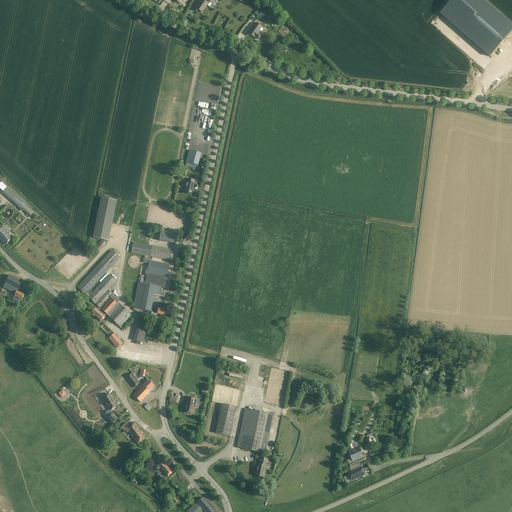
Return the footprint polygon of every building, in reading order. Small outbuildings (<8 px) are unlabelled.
[(205,0),(204,2),(202,0),(196,9),(202,12),(207,5),(208,6),(210,2),(212,4),(215,0),(205,0)] [(452,0),(440,14),(489,57),(511,30),(511,25),(482,0),(452,0)] [(269,19),(261,13),(257,17),(265,23),(269,19)] [(262,27),(257,24),(256,23),(249,34),(254,37),(258,39),(261,35),(257,33),(262,27)] [(196,165),(199,153),(190,150),(185,166),(195,169),(196,165)] [(194,180),(186,179),(183,194),(191,195),(194,180)] [(27,204),(8,187),(2,193),(21,211),(22,210),(29,216),(33,212),(26,205),(27,204)] [(101,198),(93,238),(108,241),(116,201),(101,198)] [(9,233),(4,226),(0,229),(0,238),(6,245),(12,239),(8,234),(9,233)] [(176,233),(161,230),(159,241),(174,244),(176,233)] [(94,248),(98,251),(105,243),(101,240),(94,248)] [(171,260),(173,250),(134,242),(131,252),(148,256),(143,283),(138,282),(133,308),(155,312),(154,313),(158,313),(157,314),(165,315),(166,309),(159,308),(155,307),(155,308),(151,307),(153,299),(154,299),(155,294),(159,295),(164,296),(165,291),(155,289),(155,286),(165,288),(167,277),(147,273),(147,271),(168,275),(170,264),(149,260),(150,256),(171,260)] [(119,258),(112,251),(77,287),(99,307),(97,309),(95,308),(91,312),(92,313),(91,314),(94,316),(95,316),(100,321),(104,317),(104,316),(106,314),(121,329),(132,317),(118,303),(120,301),(108,290),(116,281),(109,275),(92,293),(89,290),(119,258)] [(22,282),(9,276),(3,288),(15,294),(13,300),(20,303),(24,295),(17,291),(22,282)] [(149,319),(140,317),(134,341),(143,343),(149,319)] [(123,343),(114,333),(109,339),(117,348),(123,343)] [(225,375),(238,378),(240,372),(226,369),(225,375)] [(139,383),(132,373),(126,378),(134,388),(139,383)] [(283,385),(283,383),(283,382),(282,380),(282,379),(280,377),(279,376),(277,376),(276,375),(275,375),(272,376),(271,377),(269,378),(268,379),(268,381),(268,382),(267,383),(268,385),(268,386),(269,388),(270,389),(271,390),(273,391),(274,391),(276,391),(278,391),(279,390),(280,389),(281,389),(282,387),(283,386),(283,385)] [(155,386),(149,380),(144,385),(142,383),(138,387),(140,389),(134,395),(141,402),(150,392),(150,391),(155,386)] [(109,394),(102,399),(109,409),(110,411),(111,410),(117,406),(109,394)] [(200,400),(196,399),(187,397),(184,413),(193,414),(195,403),(199,404),(200,400)] [(220,404),(215,434),(230,436),(235,407),(220,404)] [(274,415),(245,409),(237,448),(266,454),(274,415)] [(108,418),(113,424),(118,419),(113,413),(108,418)] [(130,427),(126,423),(121,427),(124,431),(125,431),(127,434),(129,432),(137,443),(145,438),(134,424),(130,427)] [(374,433),(367,435),(368,440),(366,440),(367,446),(376,444),(374,433)] [(352,449),(347,451),(353,463),(364,458),(359,446),(358,447),(352,449)] [(267,459),(261,458),(260,465),(258,465),(255,476),(263,477),(267,459)] [(162,462),(159,459),(152,466),(158,471),(159,470),(168,478),(174,472),(163,461),(162,462)] [(349,476),(344,478),(346,483),(365,475),(365,474),(370,472),(368,468),(363,470),(361,467),(348,473),(349,476)] [(214,511),(203,497),(187,511),(202,511),(203,511),(214,511)]
